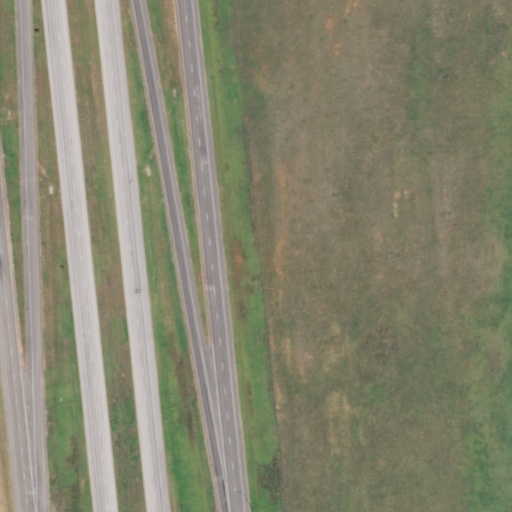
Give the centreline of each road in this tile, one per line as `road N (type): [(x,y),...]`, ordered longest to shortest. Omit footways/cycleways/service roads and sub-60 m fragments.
road 1 (motorway): [(222,511),(136,0)]
road 2 (tertiary): [(236,511),(185,0)]
road 3 (motorway): [(51,0),(101,511)]
road 4 (motorway): [(155,511),(105,0)]
road 5 (motorway): [(22,0),(40,511)]
road 6 (tertiary): [(0,263),(25,511)]
